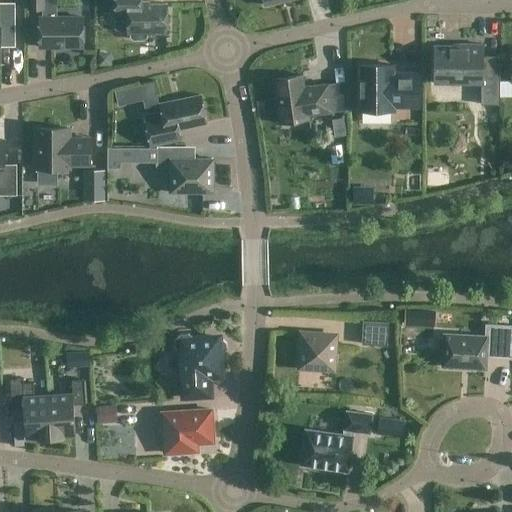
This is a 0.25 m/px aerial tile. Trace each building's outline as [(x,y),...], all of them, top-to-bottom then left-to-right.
[(45,9),(44,0),(26,0),(27,9),(45,9)] [(141,3),(140,0),(114,0),(115,14),(127,14),(127,31),(167,31),(167,3),(141,3)] [(0,46),(15,46),(15,2),(0,2),(0,46)] [(83,46),(83,17),(39,17),(39,46),(83,46)] [(483,44),(462,44),(462,46),(435,45),(434,83),(481,84),(481,104),(499,104),(500,56),(482,56),(483,44)] [(98,65),(111,65),(111,51),(98,51),(98,65)] [(392,64),(360,64),(360,110),(392,110),(392,106),(420,106),(420,72),(392,72),(392,64)] [(332,112),(328,83),(304,86),(302,75),(273,79),(279,123),(309,119),(308,115),(332,112)] [(160,103),(162,111),(147,114),(144,118),(150,145),(181,138),(179,129),(206,123),(200,95),(160,103)] [(499,126),(500,112),(488,112),(487,126),(499,126)] [(68,138),(68,128),(35,128),(35,168),(68,168),(68,164),(90,164),(90,138),(68,138)] [(0,194),(16,195),(16,164),(4,164),(4,140),(0,139),(0,194)] [(185,159),(185,146),(156,146),(156,167),(170,167),(170,192),(213,192),(213,159),(185,159)] [(107,148),(108,167),(120,167),(119,148),(107,148)] [(448,188),(448,168),(426,168),(426,187),(448,188)] [(102,193),(103,171),(87,171),(87,193),(102,193)] [(353,186),(353,203),(373,203),(373,186),(353,186)] [(362,343),(387,344),(388,320),(363,319),(362,343)] [(485,357),(511,358),(511,331),(511,325),(486,324),(485,336),(444,334),(444,337),(438,337),(437,349),(443,349),(442,366),(485,368),(485,357)] [(180,333),(174,339),(174,346),(181,352),(183,396),(209,394),(208,376),(221,375),(219,352),(223,352),(226,348),(226,342),(222,339),(219,339),(219,337),(194,338),(188,332),(180,333)] [(301,332),(299,367),(333,369),(335,334),(301,332)] [(87,350),(72,351),(73,366),(88,365),(87,350)] [(36,439),(50,438),(48,395),(34,396),(33,382),(22,383),(22,378),(9,379),(11,408),(23,407),(25,438),(36,437),(36,439)] [(48,395),(50,438),(64,437),(64,435),(75,435),(73,404),(85,403),(83,379),(71,380),(72,394),(48,395)] [(97,423),(117,422),(116,405),(96,406),(97,423)] [(162,412),(164,453),(198,451),(197,442),(213,441),(211,409),(162,412)] [(299,464),(348,471),(354,431),(369,433),(372,414),(346,410),(343,433),(305,428),(299,464)] [(402,437),(404,420),(379,416),(376,433),(402,437)]
